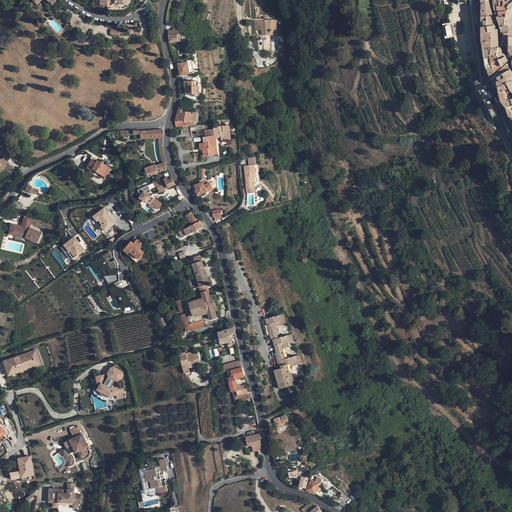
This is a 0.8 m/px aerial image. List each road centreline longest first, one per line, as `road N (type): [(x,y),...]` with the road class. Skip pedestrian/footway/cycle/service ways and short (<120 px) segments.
road 1 (unclassified): [(168,124),(172,166),(219,240),(270,471),(287,489),(336,511)]
road 2 (track): [(298,103),(300,132),(325,181),(344,256),(397,364),(506,468)]
road 3 (residential): [(0,209),(28,173),(99,134),(168,124)]
road 4 (residential): [(472,0),(486,78),(511,134)]
road 5 (unclassified): [(165,0),(174,88),(168,124)]
